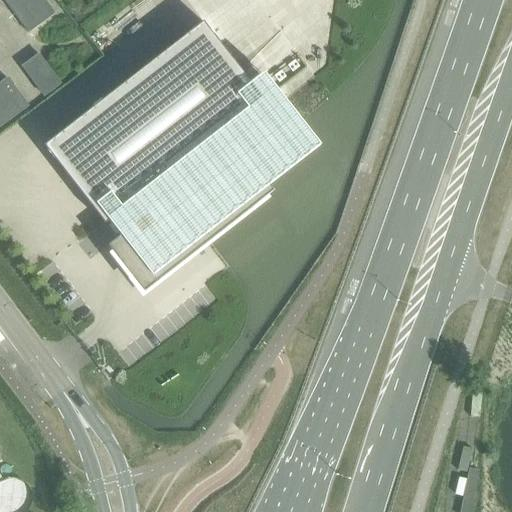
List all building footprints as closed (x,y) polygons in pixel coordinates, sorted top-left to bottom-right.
[(27,33),(53,14),(42,0),(5,0),(4,1),(27,33)] [(45,145),(43,146),(109,222),(113,218),(115,221),(112,223),(119,233),(122,236),(109,246),(108,246),(112,252),(126,269),(137,284),(144,293),(209,243),(274,192),(269,186),(319,147),(315,141),(305,128),(292,112),(283,100),(276,91),(275,90),(263,74),(250,84),(202,22),(201,24),(208,33),(53,154),(45,145)] [(44,97),(60,85),(38,56),(23,68),(44,97)] [(89,108),(132,74),(123,63),(112,72),(104,61),(72,86),(89,108)] [(0,126),(26,107),(6,80),(0,84),(0,126)] [(36,492),(36,491),(35,485),(31,479),(26,475),(20,473),(13,474),(10,475),(6,477),(2,483),(1,486),(0,490),(1,496),(2,500),(4,503),(10,507),(17,509),(21,509),(25,508),(31,504),(34,499),(36,492)]
